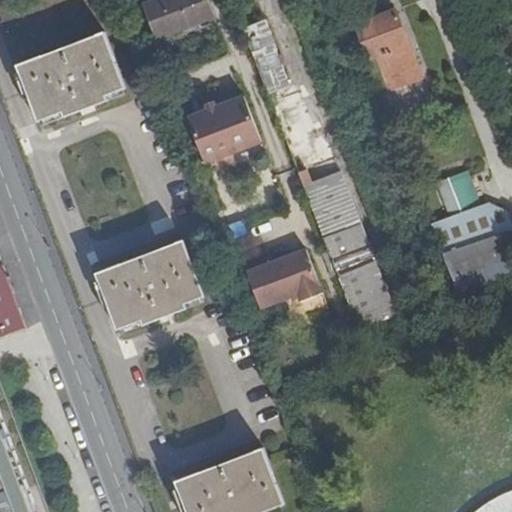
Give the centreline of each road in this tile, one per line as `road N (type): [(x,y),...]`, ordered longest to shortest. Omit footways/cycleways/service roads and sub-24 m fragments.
road 1 (unclassified): [(132,511),(0,161)]
road 2 (unknown): [(274,0),(337,163)]
